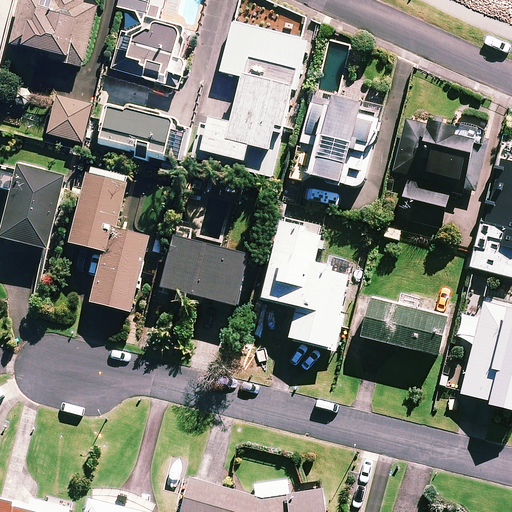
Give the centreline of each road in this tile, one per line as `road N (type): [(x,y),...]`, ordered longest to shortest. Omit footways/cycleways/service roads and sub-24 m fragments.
road 1 (residential): [(64,367),(140,373),(511,466)]
road 2 (residential): [(511,77),(336,0)]
